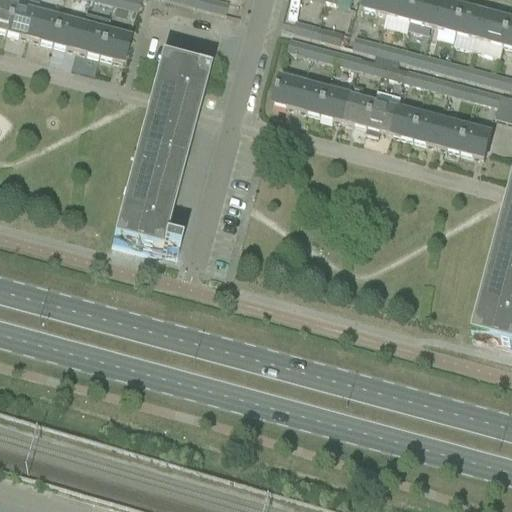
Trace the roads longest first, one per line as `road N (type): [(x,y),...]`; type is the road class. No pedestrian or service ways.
road 1 (primary): [(0,341),(511,477)]
road 2 (primary): [(511,431),(0,296)]
road 3 (residential): [(189,268),(263,0)]
